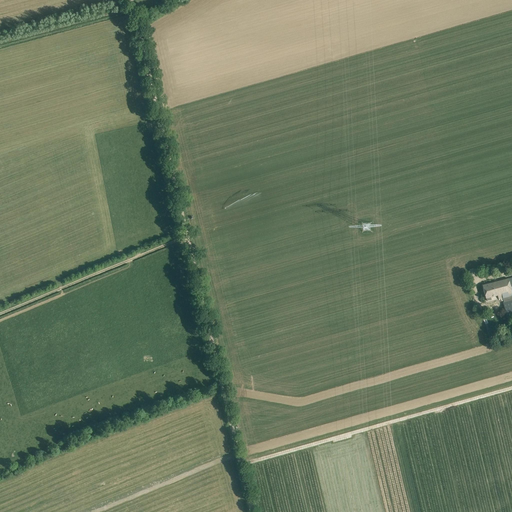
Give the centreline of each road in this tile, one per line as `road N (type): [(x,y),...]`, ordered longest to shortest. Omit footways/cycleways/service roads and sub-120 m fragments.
road 1 (track): [(252,511),(130,0)]
road 2 (unknown): [(0,312),(188,234)]
road 3 (track): [(0,44),(133,8)]
